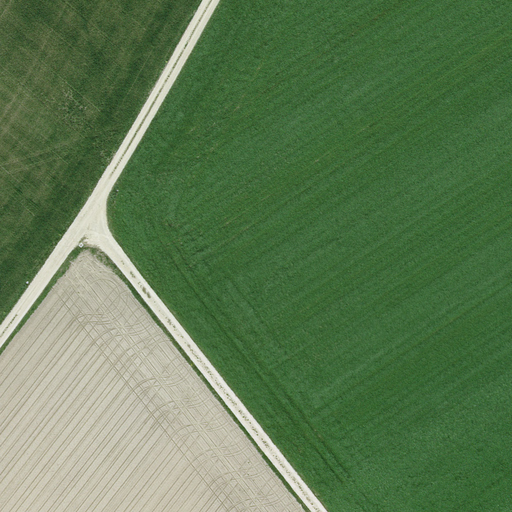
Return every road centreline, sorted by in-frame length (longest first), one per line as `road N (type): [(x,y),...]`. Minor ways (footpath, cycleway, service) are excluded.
road 1 (track): [(205,0),(84,217),(0,334)]
road 2 (track): [(84,217),(319,511)]
